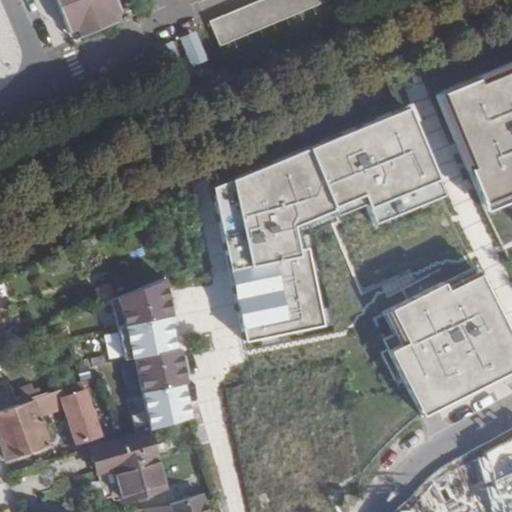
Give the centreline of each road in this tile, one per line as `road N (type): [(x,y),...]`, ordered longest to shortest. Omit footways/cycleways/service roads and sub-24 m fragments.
road 1 (residential): [(41,79),(225,0)]
road 2 (residential): [(511,410),(437,449),(381,511)]
